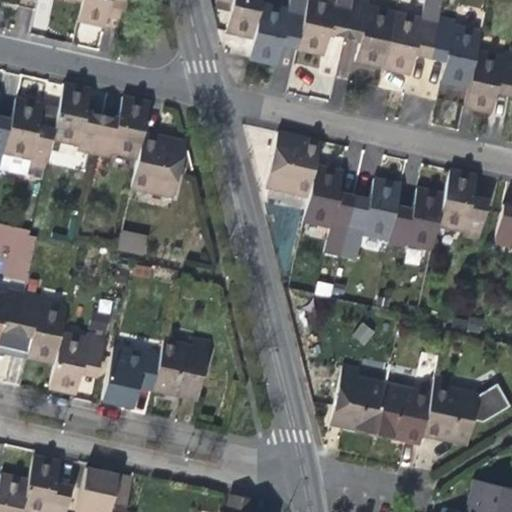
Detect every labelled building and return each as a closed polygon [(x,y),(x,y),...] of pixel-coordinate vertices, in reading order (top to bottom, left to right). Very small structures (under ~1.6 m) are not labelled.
[(79,0),(79,2),(74,20),(102,26),(108,0),(119,0),(125,1),(124,0),(79,0)] [(239,36),(250,39),(257,6),(258,0),(215,0),(230,4),(223,32),(239,36)] [(286,0),(284,12),(257,6),(250,39),(246,60),(271,66),(274,55),(276,45),(293,48),(301,10),(303,0),(286,0)] [(341,39),(349,0),(303,0),(301,10),(293,48),(320,55),(324,35),(341,39)] [(366,65),(380,68),(392,14),(365,7),(366,1),(360,0),(349,0),(341,39),(358,43),(354,62),(366,65)] [(412,55),(428,59),(436,18),(421,14),(420,20),(392,14),(380,68),(408,74),(409,68),(412,55)] [(450,84),(466,87),(473,54),(478,34),(451,28),(452,22),(436,18),(428,59),(443,62),(439,81),(450,84)] [(502,60),(473,54),(466,87),(461,108),(490,115),(493,101),(494,94),(510,97),(511,87),(511,55),(503,54),(502,60)] [(61,86),(50,132),(48,139),(76,146),(75,152),(90,155),(99,117),(83,113),(85,102),(88,92),(61,86)] [(108,153),(135,159),(140,137),(147,105),(121,99),(119,108),(115,121),(99,117),(90,155),(106,159),(108,153)] [(13,101),(8,122),(0,155),(27,162),(25,168),(41,172),(48,139),(50,132),(34,128),(38,114),(39,107),(13,101)] [(262,188),(307,198),(313,168),(318,144),(291,138),(274,134),(262,188)] [(159,142),(140,137),(135,159),(127,192),(169,201),(181,147),(159,142)] [(332,172),(313,168),(307,198),(301,223),(327,228),(322,252),(339,256),(352,198),(334,194),(338,174),(332,172)] [(448,173),(442,197),(436,227),(463,234),(462,239),(478,243),(487,205),(471,201),(476,179),(466,177),(448,173)] [(361,236),(388,242),(395,208),(400,188),(379,183),(373,182),(368,202),(352,198),(339,256),(355,260),(361,236)] [(430,251),(436,227),(442,197),(426,193),(416,191),(412,212),(395,208),(388,242),(386,248),(403,252),(404,245),(430,251)] [(510,244),(511,244),(511,210),(499,207),(490,246),(508,250),(510,244)] [(0,223),(0,276),(24,284),(38,233),(0,223)] [(120,231),(118,251),(146,253),(148,233),(120,231)] [(0,331),(12,334),(20,299),(4,296),(3,301),(0,300),(0,331)] [(24,358),(51,364),(58,334),(62,315),(36,309),(37,302),(20,299),(12,334),(29,338),(24,358)] [(85,340),(58,334),(51,364),(46,388),(74,394),(76,381),(78,372),(94,375),(102,337),(87,333),(85,340)] [(160,344),(155,362),(149,390),(174,395),(194,400),(206,346),(190,342),(188,350),(160,344)] [(137,387),(149,390),(155,362),(111,351),(100,400),(131,407),(135,395),(137,387)] [(344,426),(372,433),(384,382),(356,375),(357,370),(338,366),(327,422),(344,426)] [(432,377),(430,385),(419,433),(452,441),(466,444),(473,421),(483,424),(511,407),(497,384),(477,394),(447,389),(449,381),(432,377)] [(413,389),(384,382),(372,433),(393,438),(417,443),(419,433),(430,385),(414,382),(413,389)] [(31,453),(26,478),(17,511),(63,511),(69,489),(52,485),(55,473),(59,459),(31,453)] [(0,511),(17,511),(26,478),(0,472),(0,511)] [(122,511),(124,502),(111,499),(115,479),(95,474),(84,472),(74,511),(122,511)] [(129,482),(115,479),(111,499),(124,502),(126,493),(129,482)] [(469,501),(466,511),(511,511),(511,489),(473,481),(469,501)] [(226,497),(222,511),(243,511),(246,501),(226,497)]
